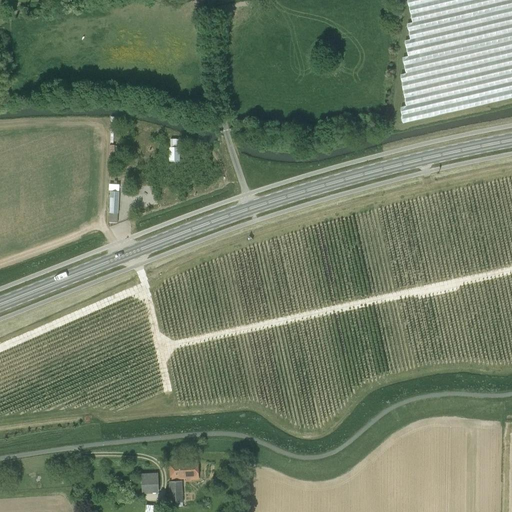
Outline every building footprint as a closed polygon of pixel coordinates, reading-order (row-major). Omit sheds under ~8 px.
[(170,139),(170,148),(168,148),(168,162),(179,162),(179,148),(178,148),(178,139),(170,139)] [(118,214),(119,192),(111,191),(109,213),(118,214)] [(198,461),(171,462),(172,479),(185,478),(186,481),(191,481),(191,479),(199,479),(198,461)] [(142,494),(152,494),(152,493),(156,493),(156,494),(158,493),(157,473),(141,473),(142,494)] [(183,503),(182,481),(168,482),(169,503),(183,503)]
